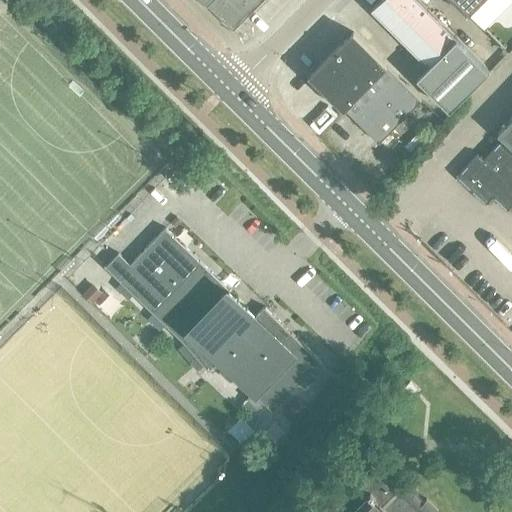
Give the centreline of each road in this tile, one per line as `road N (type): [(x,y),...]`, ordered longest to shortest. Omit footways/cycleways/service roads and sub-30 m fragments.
road 1 (tertiary): [(511,373),(230,92)]
road 2 (tertiary): [(230,92),(136,0)]
road 3 (unclassified): [(230,92),(322,0)]
